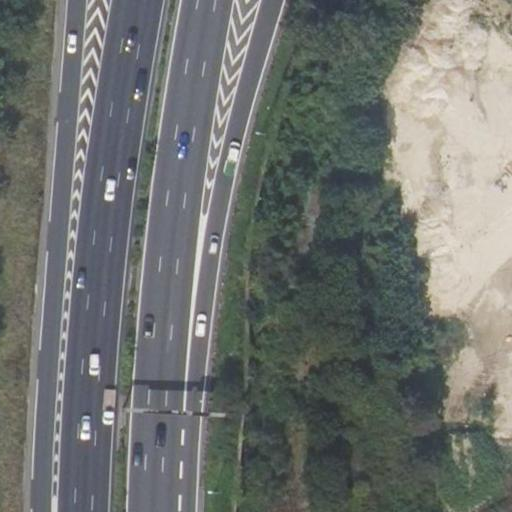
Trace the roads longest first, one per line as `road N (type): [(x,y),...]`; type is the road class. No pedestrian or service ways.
road 1 (motorway): [(136,0),(101,232),(83,511)]
road 2 (motorway): [(78,0),(56,254),(46,511)]
road 3 (motorway): [(166,421),(191,404),(236,143),(277,0)]
road 4 (motorway): [(166,421),(174,260),(211,0)]
